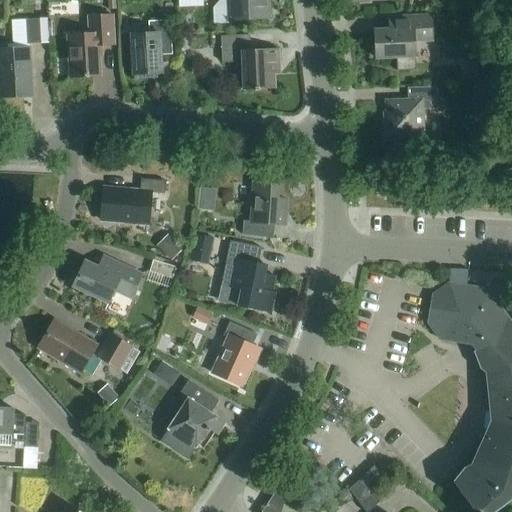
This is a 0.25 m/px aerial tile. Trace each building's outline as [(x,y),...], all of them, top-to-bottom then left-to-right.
[(230,0),(232,20),(271,18),(270,0),(265,0),(230,0)] [(99,45),(115,44),(113,15),(89,16),(90,34),(67,35),(69,78),(101,76),(99,45)] [(376,58),(397,57),(397,71),(416,70),(415,41),(433,40),(432,16),(400,17),(400,30),(374,31),(376,58)] [(41,43),(40,19),(26,20),(28,44),(41,43)] [(160,51),(172,50),(171,20),(149,21),(150,33),(132,34),(134,74),(162,73),(160,51)] [(274,63),(279,62),(279,48),(251,50),(250,35),(221,36),(223,62),(243,61),(244,90),(276,88),(274,63)] [(0,97),(33,95),(30,48),(0,49),(0,97)] [(423,109),(439,108),(439,86),(412,87),(413,99),(386,100),(386,122),(384,122),(385,140),(403,139),(403,137),(424,136),(423,109)] [(165,193),(166,181),(142,178),(141,190),(104,187),(101,220),(148,224),(151,192),(165,193)] [(286,225),(288,199),(278,198),(279,184),(253,182),(251,221),(243,221),(242,234),(265,237),(267,223),(286,225)] [(197,235),(195,247),(210,250),(213,238),(197,235)] [(172,239),(162,250),(172,260),(182,250),(172,239)] [(231,241),(223,276),(221,285),(241,289),(238,305),(272,312),(276,292),(273,292),(276,276),(265,274),(267,265),(259,263),(262,247),(231,241)] [(173,279),(177,268),(154,260),(150,272),(173,279)] [(132,297),(142,275),(113,261),(108,272),(85,261),(73,285),(109,302),(115,290),(132,297)] [(467,286),(468,270),(449,269),(449,283),(467,286)] [(511,321),(498,302),(490,302),(482,296),(481,288),(467,286),(449,283),(433,294),(432,294),(427,323),(428,323),(440,339),(472,344),(476,350),(474,351),(480,369),(488,372),(492,411),(485,412),(483,427),(489,430),(473,466),(464,467),(453,481),(471,507),(481,511),(494,511),(504,505),(503,497),(509,489),(511,489),(511,321)] [(198,308),(194,317),(208,324),(212,314),(198,308)] [(81,373),(97,345),(55,320),(38,347),(81,373)] [(258,334),(230,322),(224,335),(228,337),(212,373),(242,386),(253,362),(255,363),(261,349),(253,345),(258,334)] [(134,347),(111,333),(97,357),(120,370),(134,347)] [(162,362),(154,374),(160,377),(167,366),(162,362)] [(197,444),(204,448),(215,431),(214,430),(221,421),(210,414),(219,400),(189,380),(176,400),(185,406),(161,441),(188,458),(197,444)] [(115,393),(106,401),(110,406),(119,398),(115,393)] [(0,407),(0,433),(12,434),(12,441),(24,442),(26,415),(13,414),(14,408),(0,407)] [(396,462),(386,452),(360,480),(371,491),(396,462)] [(369,511),(381,501),(371,491),(360,480),(350,490),(365,511),(369,511)] [(281,511),(287,498),(275,493),(263,511),(281,511)]
